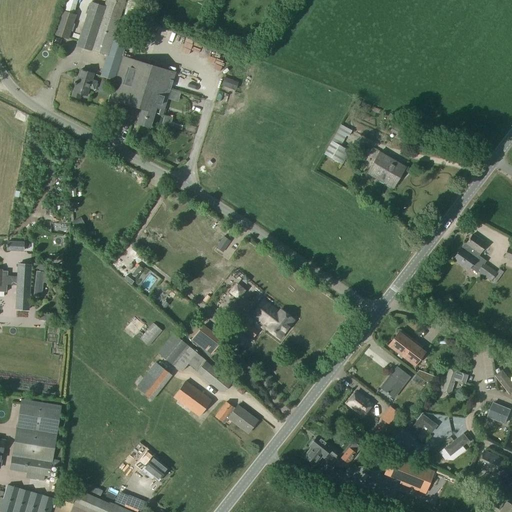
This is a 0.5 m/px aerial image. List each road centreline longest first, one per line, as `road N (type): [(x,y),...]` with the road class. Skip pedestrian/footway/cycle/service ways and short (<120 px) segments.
road 1 (unclassified): [(375,313),(217,206),(29,103),(0,71)]
road 2 (tertiary): [(219,511),(375,313)]
road 3 (tertiary): [(375,313),(511,133)]
